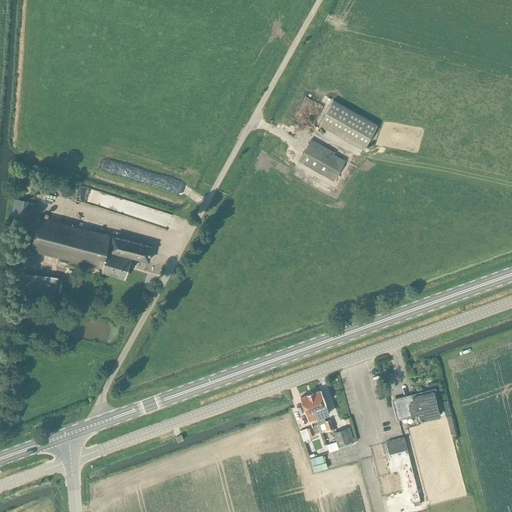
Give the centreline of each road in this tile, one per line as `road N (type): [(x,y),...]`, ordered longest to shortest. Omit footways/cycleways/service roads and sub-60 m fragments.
road 1 (track): [(99,423),(106,385),(319,0)]
road 2 (unclassified): [(511,301),(70,460)]
road 3 (secondary): [(511,274),(259,365)]
road 4 (secondary): [(67,434),(259,365)]
